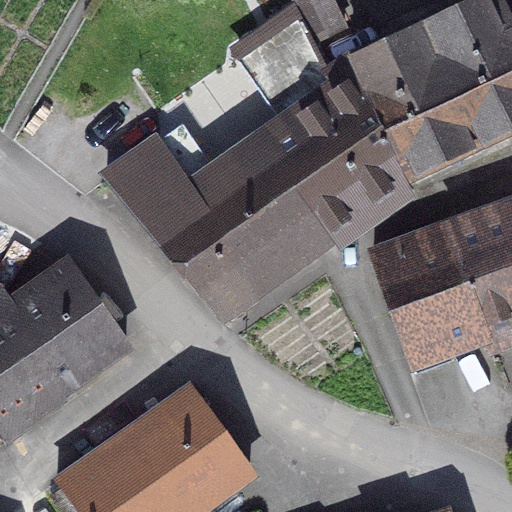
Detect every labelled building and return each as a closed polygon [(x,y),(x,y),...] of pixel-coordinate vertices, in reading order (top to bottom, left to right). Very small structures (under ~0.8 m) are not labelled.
[(179,129),(103,182),(224,329),(228,326),(218,313),(402,182),(404,185),(410,182),(408,179),(511,130),(511,33),(496,0),(477,0),(347,61),(323,72),(314,54),(257,94),(282,130),(271,138),(213,178),(179,129)] [(326,0),(287,0),(309,44),(341,29),(326,0)] [(483,227),(479,215),(419,237),(424,249),(414,253),(377,268),(375,262),(369,265),(405,359),(478,332),(487,355),(511,346),(511,217),(496,223),(483,227)] [(0,427),(122,342),(74,274),(0,326),(0,427)] [(185,511),(246,470),(197,400),(128,449),(119,437),(53,483),(73,511),(185,511)]
